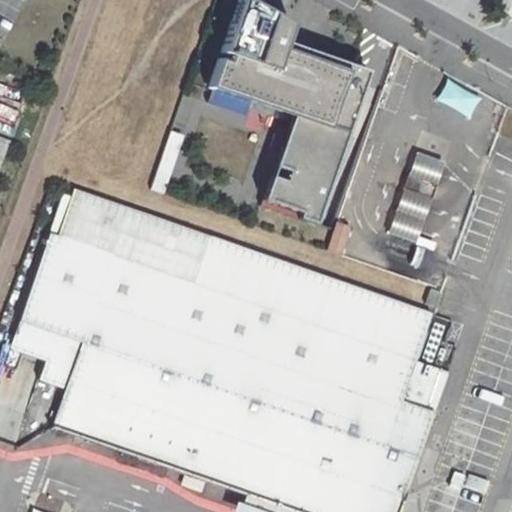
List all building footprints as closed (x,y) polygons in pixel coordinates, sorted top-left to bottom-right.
[(290,26),(243,0),(238,0),(219,55),(233,59),(228,71),(219,68),(206,105),(223,111),(225,104),(247,111),(249,103),(291,117),(285,132),(283,131),(278,147),(271,145),(264,166),(286,174),(282,183),(269,178),(259,207),(315,227),(315,225),(313,224),(366,73),(317,56),(314,63),(281,52),(290,26)] [(444,82),(436,103),(470,116),(479,95),(444,82)] [(161,155),(169,174),(181,137),(169,132),(161,155)] [(438,163),(414,154),(406,176),(431,185),(438,163)] [(161,155),(149,190),(162,195),(169,174),(161,155)] [(406,176),(405,176),(400,190),(402,190),(426,199),(428,200),(433,185),(431,185),(406,176)] [(426,199),(402,190),(387,234),(411,243),(426,199)] [(397,511),(444,377),(411,366),(427,318),(69,195),(53,243),(45,241),(14,330),(50,343),(41,371),(36,385),(62,394),(48,434),(241,501),(236,511),(397,511)] [(347,227),(335,223),(326,252),(337,256),(347,227)] [(434,294),(423,290),(418,305),(429,309),(434,294)] [(41,371),(50,343),(14,330),(5,358),(41,371)]
